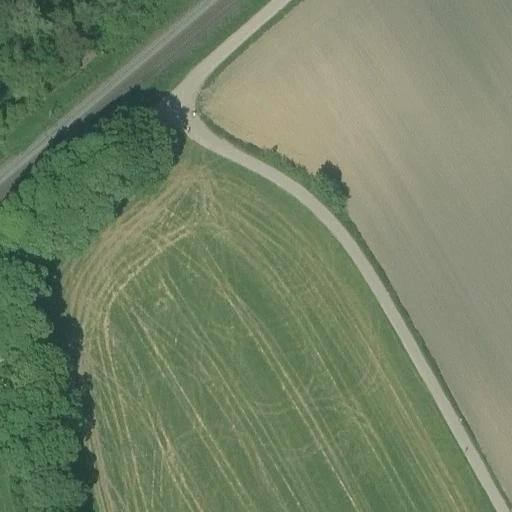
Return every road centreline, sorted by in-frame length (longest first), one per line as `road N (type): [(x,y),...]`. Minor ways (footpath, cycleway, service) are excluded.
road 1 (track): [(173,97),(201,133),(288,180),(340,229),(502,511)]
road 2 (track): [(173,97),(47,206),(0,293)]
road 3 (track): [(0,360),(37,511)]
road 4 (track): [(282,0),(173,97)]
